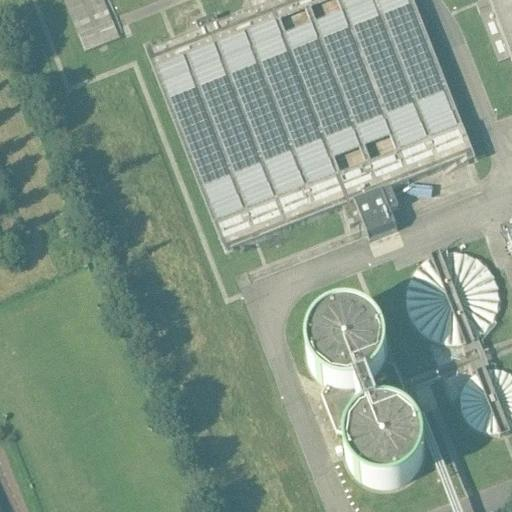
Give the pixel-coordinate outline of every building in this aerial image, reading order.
[(63,0),(85,55),(118,41),(102,0),(63,0)] [(471,161),(407,0),(288,0),(218,28),(214,18),(195,26),(198,36),(147,56),(226,257),(342,212),(349,231),(361,226),(368,245),(369,244),(369,243),(395,233),(395,234),(396,233),(389,215),(398,212),(390,193),(471,161)] [(511,0),(486,0),(487,2),(475,7),(498,64),(510,59),(511,64),(511,0)] [(474,344),(486,336),(493,326),(498,315),(500,303),(498,291),(494,280),(487,270),(476,261),(462,256),(448,255),(435,258),(422,265),(413,276),(407,288),(405,302),(407,316),(413,329),(422,339),(434,346),(447,350),(461,349),(474,344)] [(351,315),(339,315),(326,320),(316,328),(309,339),(306,352),(307,365),(313,377),(322,387),(333,392),(338,394),(344,395),(349,394),(355,393),(361,391),(366,389),(371,385),(376,381),(379,376),(382,371),(384,366),(385,359),(385,347),(380,335),(373,325),(363,318),(351,315)] [(400,416),(403,418),(409,409),(394,371),(384,368),(383,371),(381,375),(379,378),(377,380),(375,383),(372,385),(369,388),(367,389),(364,391),(360,393),(357,394),(354,395),(350,395),(347,395),(343,395),(340,395),(336,394),(333,393),(330,392),(327,391),(321,400),(336,437),(346,440),(347,437),(349,434),(351,431),(353,428),(355,425),(358,423),(360,421),(363,419),(366,417),(369,416),(373,415),(376,414),(380,413),(383,413),(387,413),(390,414),(394,414),(397,415),(400,416)] [(459,404),(461,416),(467,426),(476,433),(488,437),(500,436),(510,431),(511,428),(511,380),(509,377),(500,373),(488,372),(477,375),(467,383),(461,393),(459,404)] [(367,490),(378,494),(392,494),(404,489),(414,480),(421,469),(424,456),(422,443),(416,431),(408,423),(404,419),(398,417),(393,415),(387,414),(381,414),(375,415),(369,417),(364,420),(359,423),(355,428),(351,432),(348,438),(344,450),(345,462),(349,473),(356,483),(367,490)]
